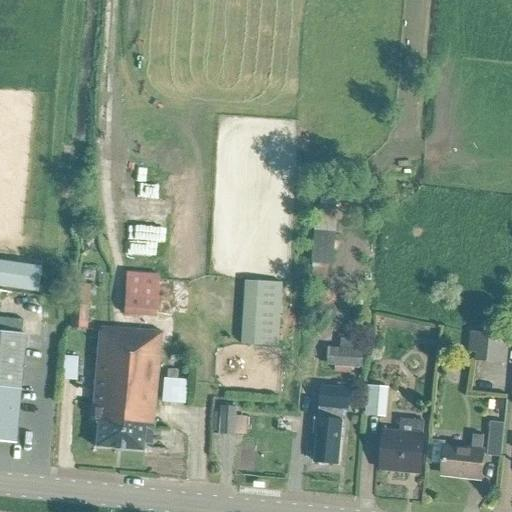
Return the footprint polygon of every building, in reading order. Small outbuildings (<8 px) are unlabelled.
[(333,265),(337,219),(316,217),(311,263),(333,265)] [(0,287),(36,293),(39,267),(0,261),(0,287)] [(154,316),(156,291),(157,276),(125,274),(124,289),(122,314),(154,316)] [(283,283),(245,280),(242,345),(279,347),(283,283)] [(86,329),(90,286),(73,285),(69,328),(86,329)] [(149,332),(149,328),(144,327),(143,332),(113,329),(113,332),(98,331),(90,422),(96,423),(94,447),(140,451),(141,445),(150,446),(160,333),(149,332)] [(0,441),(14,442),(24,334),(0,332),(0,441)] [(507,361),(509,336),(471,334),(470,350),(477,351),(477,360),(507,361)] [(362,368),(364,351),(336,349),(335,367),(362,368)] [(169,375),(166,399),(190,402),(193,378),(169,375)] [(349,409),(351,388),(322,385),(319,420),(315,420),(314,429),(317,430),(315,461),(318,462),(320,465),(327,466),(330,463),(338,464),(343,409),(349,409)] [(387,418),(390,389),(368,387),(365,416),(387,418)] [(492,393),(492,407),(510,407),(511,390),(473,388),(473,392),(492,393)] [(235,435),(236,406),(221,406),(220,434),(235,435)] [(419,471),(424,421),(400,419),(399,433),(384,432),(381,468),(419,471)] [(501,456),(504,422),(490,421),(487,455),(501,456)] [(482,451),(484,436),(473,434),(472,449),(445,447),(442,474),(480,478),(483,451),(482,451)]
